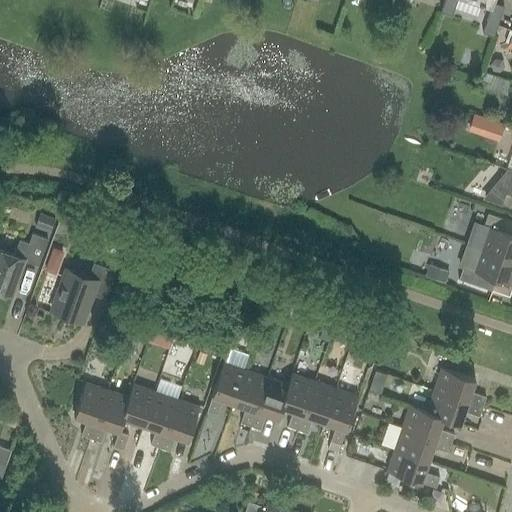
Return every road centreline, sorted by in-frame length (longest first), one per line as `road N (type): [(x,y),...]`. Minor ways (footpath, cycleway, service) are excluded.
road 1 (residential): [(367,494),(263,461),(231,463),(123,511)]
road 2 (residential): [(82,511),(18,372),(0,361)]
